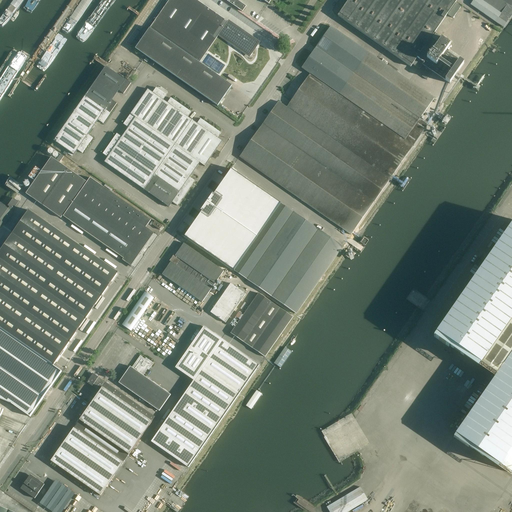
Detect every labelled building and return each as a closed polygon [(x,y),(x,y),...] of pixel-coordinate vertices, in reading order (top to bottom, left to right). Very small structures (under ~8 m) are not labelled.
[(169,0),(135,49),(218,106),(232,86),(199,63),(219,35),(219,34),(249,55),(258,43),(196,0),(169,0)] [(225,0),(242,12),(246,6),(237,0),(225,0)] [(412,65),(419,70),(423,65),(450,84),(464,64),(446,51),(450,45),(441,38),(441,39),(434,34),(447,15),(453,18),(461,7),(455,3),(457,1),(455,0),(348,0),(337,16),(411,67),(412,65)] [(511,15),(511,0),(473,0),(470,5),(503,28),(511,15)] [(434,99),(331,26),(301,68),(310,74),(287,107),(279,102),(239,157),(351,235),(428,125),(420,119),(434,99)] [(95,82),(115,96),(118,91),(123,94),(131,83),(126,80),(125,80),(106,67),(95,82)] [(425,72),(422,77),(427,80),(430,75),(425,72)] [(95,82),(85,96),(110,114),(117,104),(112,100),(115,96),(95,82)] [(166,95),(156,88),(153,93),(148,90),(131,115),(145,125),(163,100),(166,95)] [(103,124),(110,114),(85,96),(54,141),(74,155),(77,150),(82,154),(93,138),(88,135),(98,120),(103,124)] [(160,135),(181,105),(171,98),(167,103),(163,100),(145,125),(160,135)] [(175,146),(192,121),(187,117),(191,112),(181,105),(160,135),(175,146)] [(160,135),(145,125),(131,115),(123,125),(128,128),(125,133),(165,160),(175,146),(160,135)] [(192,121),(175,146),(190,156),(211,126),(201,119),(197,124),(192,121)] [(211,126),(190,156),(200,163),(205,166),(207,163),(211,157),(222,141),(217,138),(221,133),(211,126)] [(154,175),(165,160),(125,133),(122,137),(117,134),(110,144),(154,175)] [(144,190),(154,175),(110,144),(103,154),(108,158),(104,162),(144,190)] [(165,160),(154,175),(184,196),(195,181),(192,179),(190,178),(200,163),(190,156),(175,146),(165,160)] [(90,178),(87,182),(51,157),(26,194),(61,218),(62,216),(63,217),(124,259),(122,260),(131,266),(154,233),(146,228),(151,220),(90,178)] [(296,314),(343,247),(231,169),(184,237),(296,314)] [(154,175),(144,190),(169,207),(172,202),(177,206),(184,196),(154,175)] [(10,210),(9,210),(11,208),(13,210),(18,202),(13,198),(8,206),(9,207),(8,209),(0,203),(0,228),(1,227),(2,227),(4,224),(4,225),(13,212),(10,210)] [(0,399),(11,404),(30,417),(32,415),(62,372),(62,371),(54,366),(66,347),(118,273),(29,211),(29,210),(28,211),(27,213),(24,211),(11,231),(13,233),(0,251),(0,399)] [(155,221),(152,225),(160,230),(162,226),(155,221)] [(496,375),(459,429),(455,435),(500,465),(511,473),(511,224),(436,334),(496,375)] [(171,262),(162,275),(202,303),(224,271),(184,243),(175,256),(174,255),(169,261),(171,262)] [(231,284),(210,313),(225,323),(246,294),(243,293),(245,290),(240,286),(238,289),(231,284)] [(154,298),(145,292),(122,325),(131,331),(154,298)] [(258,293),(231,333),(265,357),(293,317),(258,293)] [(175,368),(185,375),(194,381),(151,442),(188,468),(259,365),(204,327),(175,368)] [(143,376),(147,370),(149,370),(150,368),(153,363),(146,358),(145,359),(140,356),(132,368),(130,367),(119,383),(159,411),(171,395),(143,376)] [(74,428),(51,461),(100,496),(123,463),(129,455),(152,422),(155,417),(106,383),(79,420),(74,428)] [(44,485),(30,475),(21,489),(35,499),(44,485)] [(327,507),(329,511),(348,511),(368,500),(360,487),(327,507)]
